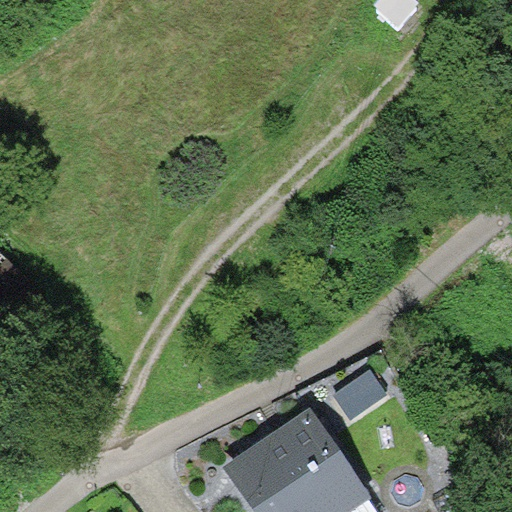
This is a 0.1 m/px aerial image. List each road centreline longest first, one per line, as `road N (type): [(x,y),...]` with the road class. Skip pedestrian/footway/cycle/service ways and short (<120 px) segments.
road 1 (track): [(468,0),(462,17),(380,104),(234,231),(160,310),(110,401),(124,460)]
road 2 (residential): [(511,207),(349,344),(124,460),(42,511)]
